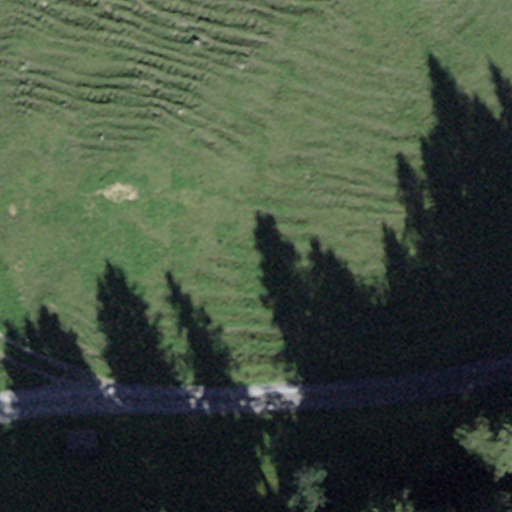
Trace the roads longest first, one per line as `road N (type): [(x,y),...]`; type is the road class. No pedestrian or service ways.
road 1 (unclassified): [(0,411),(138,407),(511,307)]
road 2 (track): [(0,350),(138,407)]
